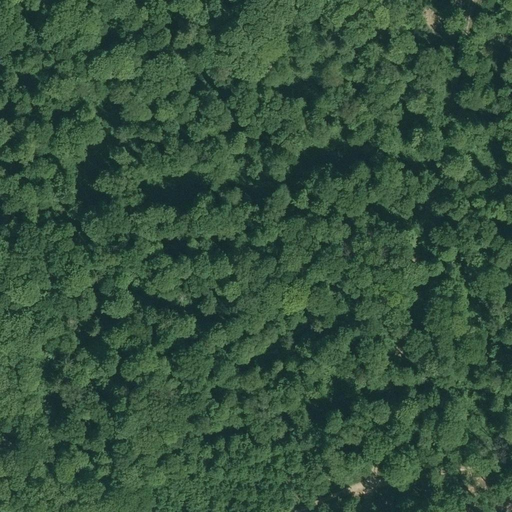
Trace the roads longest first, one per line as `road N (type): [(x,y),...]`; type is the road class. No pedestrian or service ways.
road 1 (track): [(370,485),(470,0)]
road 2 (track): [(511,459),(370,485),(300,511)]
